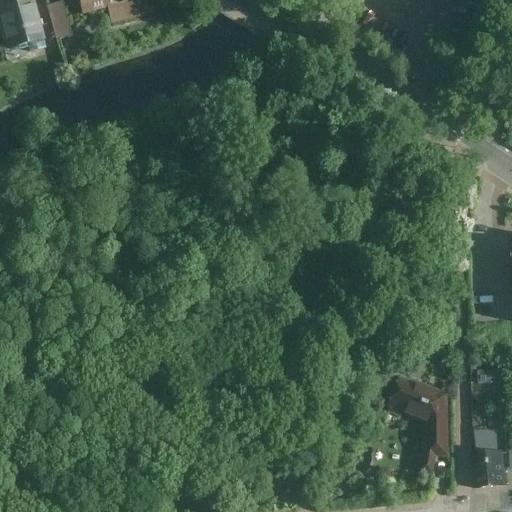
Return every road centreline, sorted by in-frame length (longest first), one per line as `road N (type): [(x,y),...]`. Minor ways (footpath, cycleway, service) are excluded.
road 1 (tertiary): [(241,0),(511,164)]
road 2 (residential): [(459,334),(464,505)]
